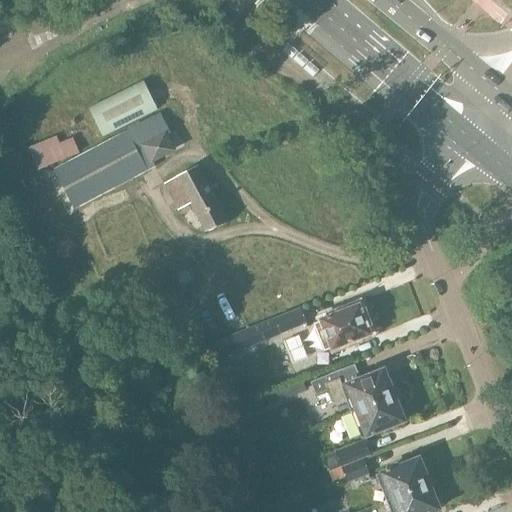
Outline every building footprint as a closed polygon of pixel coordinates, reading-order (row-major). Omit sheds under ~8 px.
[(102,137),(157,110),(142,81),(88,108),(102,137)] [(148,171),(141,158),(126,130),(53,169),(75,210),(148,171)] [(56,137),(28,149),(32,158),(37,170),(77,153),(71,138),(59,143),(56,137)] [(190,204),(205,232),(228,223),(197,166),(176,177),(176,178),(164,184),(178,210),(190,204)] [(327,319),(314,324),(324,351),(349,341),(349,343),(352,341),(352,340),(368,334),(367,331),(369,328),(366,321),(363,320),(358,306),(330,317),(329,316),(326,317),(327,319)] [(306,324),(300,309),(275,319),(281,333),(306,324)] [(275,319),(216,342),(217,343),(222,357),(281,333),(275,319)] [(383,371),(360,380),(354,364),(309,383),(314,396),(330,389),(335,403),(346,398),(352,413),(393,396),(392,394),(393,391),(390,384),(388,383),(383,371)] [(289,385),(293,394),(305,390),(301,381),(289,385)] [(393,398),(393,396),(352,413),(362,438),(372,434),(372,435),(375,434),(374,433),(403,421),(398,410),(400,406),(397,398),(393,398)] [(362,458),(363,458),(370,455),(364,440),(322,456),(328,472),(363,459),(362,458)] [(346,476),(348,481),(348,482),(368,474),(363,459),(328,472),(332,481),(346,476)] [(382,502),(428,484),(428,483),(429,480),(426,472),(422,471),(418,459),(389,470),(389,469),(386,470),(386,471),(377,475),(379,481),(388,500),(382,502)] [(430,511),(438,509),(433,498),(435,495),(432,486),(429,485),(428,484),(382,502),(386,511),(430,511)]
